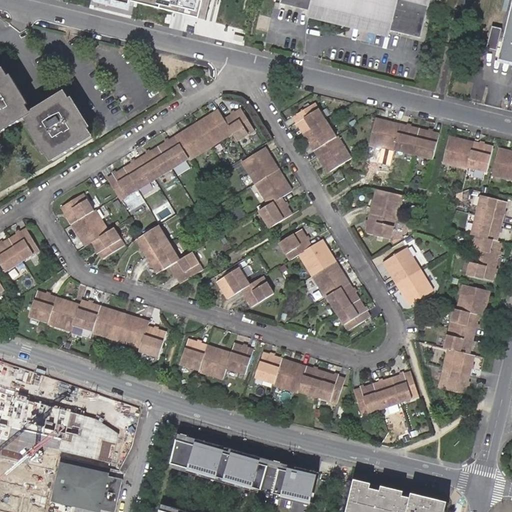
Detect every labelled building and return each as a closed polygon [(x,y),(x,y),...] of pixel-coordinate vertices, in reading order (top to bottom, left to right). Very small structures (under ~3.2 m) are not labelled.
[(164,0),(165,1),(198,9),(199,0),(164,0)] [(310,6),(286,0),(278,0),(278,3),(309,11),(310,6)] [(286,0),(310,6),(309,11),(347,20),(348,15),(367,19),(366,25),(404,34),(408,19),(420,22),(425,0),(286,0)] [(511,4),(501,51),(511,54),(511,4)] [(408,19),(404,34),(416,37),(420,22),(408,19)] [(502,28),(493,26),(487,48),(496,51),(502,28)] [(511,54),(501,51),(499,58),(511,60),(511,54)] [(4,75),(0,77),(0,137),(25,123),(51,167),(90,144),(64,99),(31,119),(4,75)] [(332,169),(337,177),(359,165),(345,143),(344,143),(333,124),(332,124),(323,109),(301,121),(330,170),(332,169)] [(197,134),(195,131),(114,180),(127,202),(195,161),(196,163),(240,136),(246,144),(263,134),(250,112),(232,122),(226,112),(213,121),(214,124),(206,129),(197,134)] [(214,124),(213,121),(204,126),(206,129),(214,124)] [(204,126),(195,131),(197,134),(206,129),(204,126)] [(388,130),(378,128),(373,153),(394,159),(395,157),(435,167),(441,141),(389,127),(388,130)] [(461,148),(451,146),(445,171),(470,177),(470,176),(490,181),(496,155),(462,146),(461,148)] [(279,166),(282,165),(275,153),(251,168),(276,209),(266,215),(277,233),(299,219),(289,202),(300,195),(293,183),(290,184),(285,175),(279,166)] [(495,183),(511,187),(511,157),(511,158),(511,161),(501,159),(495,183)] [(351,186),(347,179),(340,183),(344,190),(351,186)] [(85,233),(83,234),(90,247),(98,243),(108,261),(130,248),(120,230),(115,233),(102,210),(99,212),(89,194),(67,206),(77,224),(79,223),(85,233)] [(405,203),(381,197),(378,207),(375,206),(367,240),(392,247),(397,227),(399,227),(405,203)] [(479,244),(470,284),(494,290),(504,250),(499,249),(509,210),(483,203),(474,242),(479,244)] [(165,228),(142,242),(163,277),(176,269),(186,286),(209,273),(199,255),(186,263),(165,228)] [(30,230),(0,247),(0,256),(9,273),(27,263),(26,261),(43,251),(30,230)] [(334,262),(337,260),(329,247),(317,254),(307,236),(285,249),(295,267),(304,262),(330,305),(331,304),(341,321),(342,321),(352,337),(375,324),(347,278),(344,279),(339,271),(334,262)] [(413,303),(418,312),(438,300),(412,256),(392,267),(397,277),(394,279),(410,305),(413,303)] [(342,269),(337,260),(334,262),(339,271),(342,269)] [(397,277),(392,267),(389,269),(394,279),(397,277)] [(342,269),(339,271),(344,279),(347,278),(342,269)] [(244,273),(221,286),(232,304),(246,296),(257,313),(278,301),(267,283),(254,291),(244,273)] [(0,296),(9,291),(0,275),(0,296)] [(59,301),(60,298),(41,292),(33,317),(51,324),(51,325),(75,333),(77,326),(97,333),(96,334),(145,351),(143,355),(164,362),(172,337),(152,330),(153,325),(138,320),(137,323),(128,320),(117,316),(118,313),(86,302),(84,307),(69,302),(68,305),(59,301)] [(488,299),(465,293),(459,318),(456,318),(447,355),(452,357),(442,396),(467,402),(477,363),(471,361),(480,323),(486,325),(490,310),(486,309),(488,299)] [(415,314),(418,312),(413,303),(410,305),(415,314)] [(211,353),(212,350),(193,344),(185,368),(203,375),(203,377),(225,384),(229,373),(248,380),(257,354),(238,348),(235,358),(221,353),(220,356),(211,353)] [(285,367),(286,364),(267,358),(259,382),(277,389),(277,390),(300,398),(301,396),(339,409),(347,386),(295,367),(294,370),(285,367)] [(415,379),(356,397),(364,422),(422,404),(415,379)] [(98,418),(70,411),(0,394),(0,511),(45,511),(61,452),(112,464),(119,435),(98,418)] [(177,441),(171,465),(262,493),(270,468),(177,441)] [(113,483),(63,471),(55,505),(68,508),(83,511),(117,511),(123,486),(113,483)] [(280,472),(274,496),(312,506),(318,481),(280,472)] [(352,478),(345,509),(357,511),(395,511),(397,509),(404,511),(442,511),(446,500),(352,478)]
